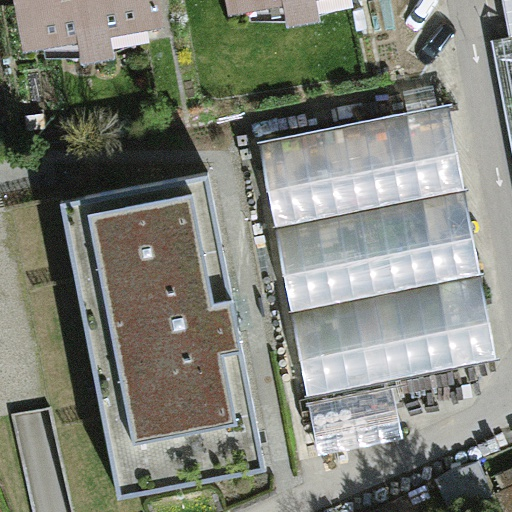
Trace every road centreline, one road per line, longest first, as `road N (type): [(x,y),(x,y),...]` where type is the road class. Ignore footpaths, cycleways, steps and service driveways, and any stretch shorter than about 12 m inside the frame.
road 1 (residential): [(272,511),(511,398)]
road 2 (residential): [(511,188),(473,0)]
